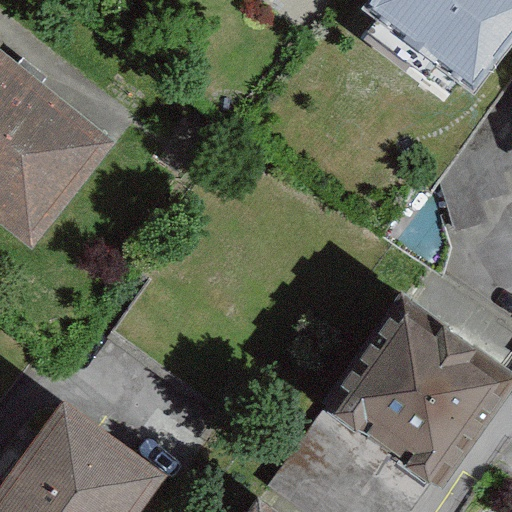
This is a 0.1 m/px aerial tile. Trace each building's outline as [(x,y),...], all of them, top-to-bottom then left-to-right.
[(511,0),(381,0),(374,11),(482,86),(511,42),(511,0)] [(0,49),(0,221),(31,247),(115,141),(0,49)] [(511,382),(511,372),(422,306),(348,405),(443,475),(511,382)] [(136,511),(163,476),(69,408),(5,494),(0,490),(0,511),(136,511)] [(273,511),(255,498),(244,511),(273,511)]
